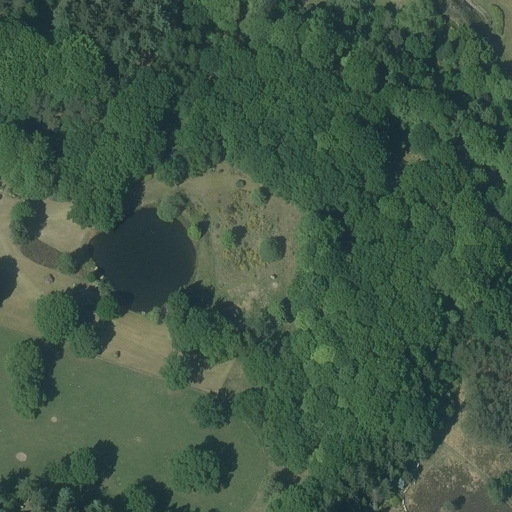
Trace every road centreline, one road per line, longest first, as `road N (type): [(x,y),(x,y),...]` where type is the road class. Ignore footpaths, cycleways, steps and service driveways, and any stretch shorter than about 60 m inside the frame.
road 1 (track): [(313,511),(511,245)]
road 2 (track): [(234,0),(511,153)]
road 3 (track): [(390,410),(437,437),(511,507)]
